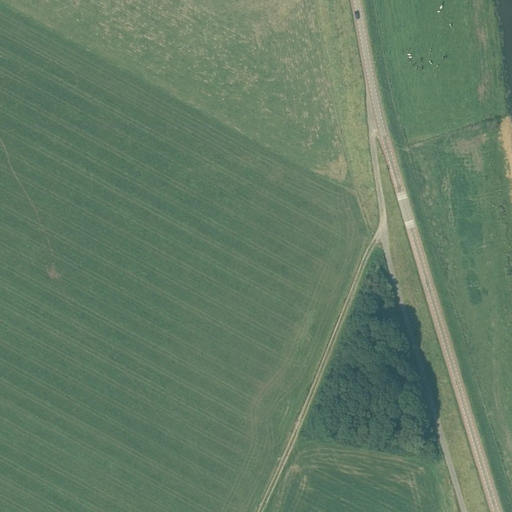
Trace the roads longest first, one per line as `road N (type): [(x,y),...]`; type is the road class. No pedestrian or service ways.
road 1 (tertiary): [(495,511),(385,145),(355,0)]
road 2 (track): [(377,111),(370,134),(383,228),(259,511)]
